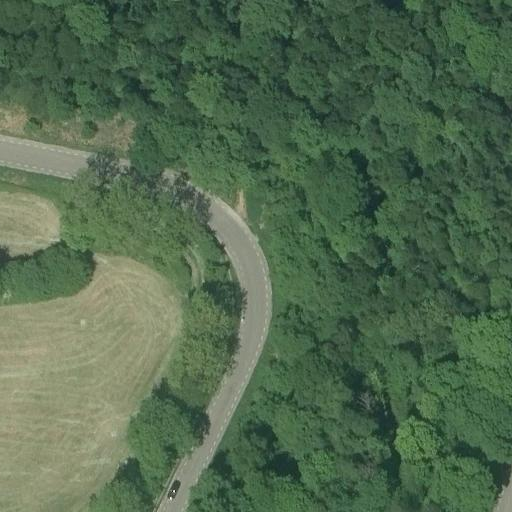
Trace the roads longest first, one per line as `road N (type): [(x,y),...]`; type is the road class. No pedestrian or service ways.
road 1 (tertiary): [(170,511),(253,331),(256,288),(246,256),(214,213),(174,188),(0,149)]
road 2 (unknown): [(0,85),(144,124),(229,162)]
